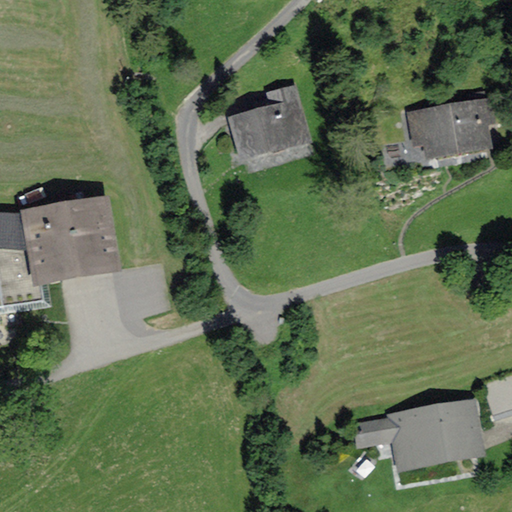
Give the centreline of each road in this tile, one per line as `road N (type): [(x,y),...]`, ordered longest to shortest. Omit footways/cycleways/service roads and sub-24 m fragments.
road 1 (residential): [(252,309),(222,273),(189,166),(184,121),(197,96),(300,0)]
road 2 (residential): [(511,249),(437,254),(252,309)]
road 3 (residential): [(252,309),(0,393)]
